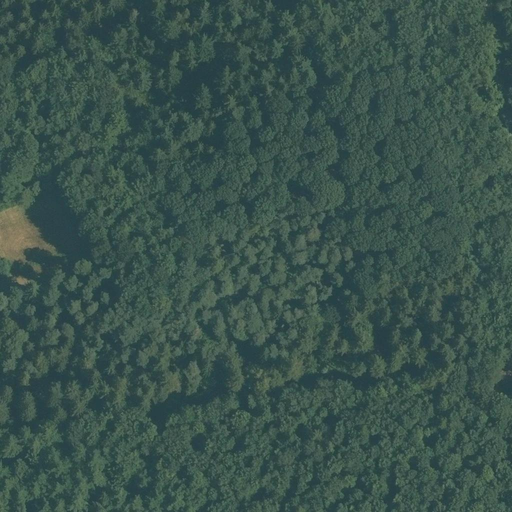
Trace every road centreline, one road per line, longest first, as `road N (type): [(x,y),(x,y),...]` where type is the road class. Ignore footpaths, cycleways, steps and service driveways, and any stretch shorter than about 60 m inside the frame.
road 1 (track): [(389,375),(0,427)]
road 2 (track): [(0,95),(162,0)]
road 3 (tertiary): [(488,0),(491,47),(511,121)]
